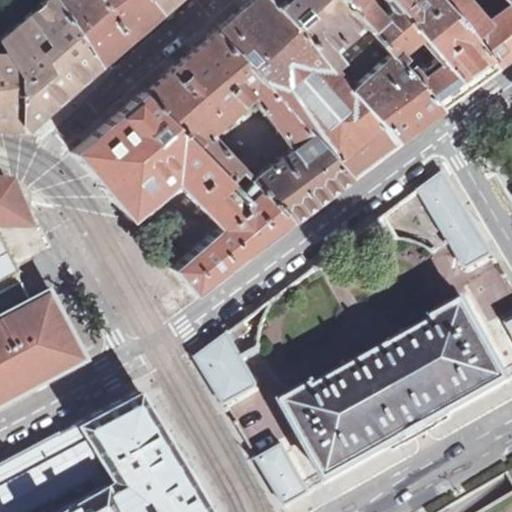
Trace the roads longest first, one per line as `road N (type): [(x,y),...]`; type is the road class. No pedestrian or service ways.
road 1 (residential): [(134,361),(45,205),(36,165),(218,0)]
road 2 (residential): [(452,134),(134,361)]
road 3 (unclassified): [(498,427),(360,505)]
road 4 (residential): [(134,361),(0,430)]
